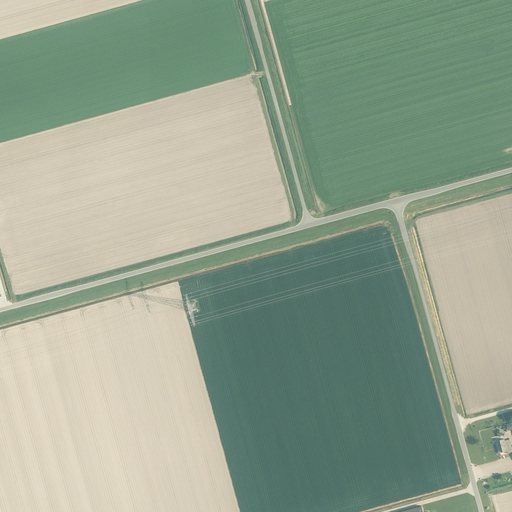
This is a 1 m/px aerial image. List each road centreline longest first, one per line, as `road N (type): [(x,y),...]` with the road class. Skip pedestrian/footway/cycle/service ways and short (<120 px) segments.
road 1 (unclassified): [(479,511),(394,201)]
road 2 (unclassified): [(306,224),(0,308)]
road 3 (unclassified): [(306,224),(245,0)]
road 4 (unclassified): [(511,168),(394,201)]
